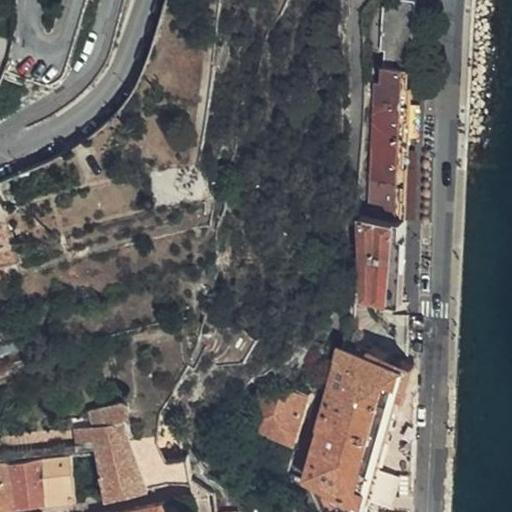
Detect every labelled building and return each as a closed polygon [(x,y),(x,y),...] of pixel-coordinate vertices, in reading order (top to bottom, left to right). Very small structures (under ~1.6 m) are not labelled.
[(409,72),(414,2),(388,2),(376,14),(361,15),(359,17),(361,51),(378,52),(377,72),(409,72)] [(402,224),(409,72),(377,72),(376,89),(370,90),(369,204),(374,204),(374,223),(402,224)] [(24,259),(0,200),(0,268),(2,268),(1,266),(24,259)] [(399,300),(402,224),(374,223),(361,222),(365,302),(399,300)] [(343,340),(360,346),(354,330),(346,324),(343,340)] [(417,366),(412,362),(377,351),(360,346),(343,340),(327,406),(304,481),(368,505),(370,500),(375,480),(399,403),(409,399),(411,393),(417,372),(417,366)] [(310,393),(284,387),(278,385),(271,389),(270,392),(262,390),(259,397),(253,396),(244,429),(295,445),(310,393)] [(417,393),(411,393),(409,399),(399,403),(375,480),(370,500),(368,505),(365,511),(410,511),(412,488),(417,393)] [(90,408),(94,423),(113,421),(112,417),(125,415),(129,412),(130,409),(130,403),(128,401),(124,399),(118,400),(90,408)] [(94,423),(75,426),(78,440),(95,438),(98,450),(103,450),(103,443),(133,439),(128,426),(125,415),(112,417),(113,421),(94,423)] [(173,477),(164,459),(155,441),(140,444),(138,438),(133,439),(103,443),(103,450),(98,450),(106,494),(107,495),(173,477)] [(273,476),(285,480),(293,451),(281,447),(273,476)] [(194,476),(190,453),(164,459),(173,477),(191,476),(194,476)] [(74,454),(45,459),(49,500),(77,497),(74,454)] [(45,459),(13,464),(18,505),(49,500),(45,459)] [(0,463),(0,508),(18,505),(13,464),(1,466),(0,463)] [(186,508),(198,507),(196,495),(182,494),(186,508)] [(170,511),(168,498),(112,511),(170,511)]
